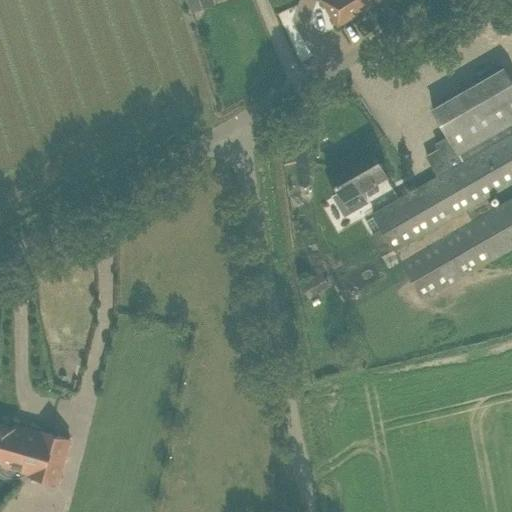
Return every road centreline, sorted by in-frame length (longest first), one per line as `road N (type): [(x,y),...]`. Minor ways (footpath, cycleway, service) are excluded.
road 1 (unclassified): [(306,511),(236,126)]
road 2 (unclassified): [(0,255),(236,126)]
road 3 (unclassified): [(236,126),(454,0)]
